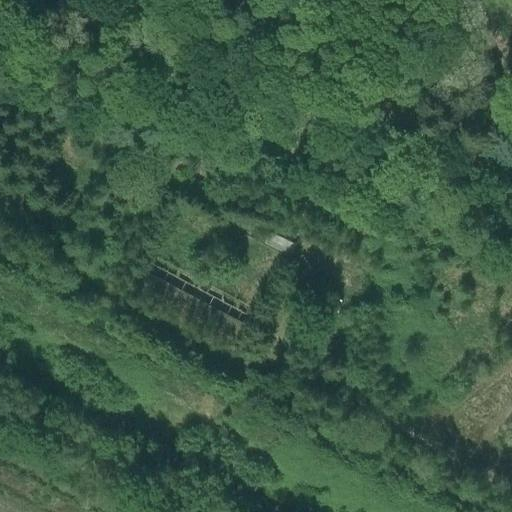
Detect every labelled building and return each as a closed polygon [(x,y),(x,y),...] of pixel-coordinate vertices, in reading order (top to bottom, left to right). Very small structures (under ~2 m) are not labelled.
[(269,232),(264,244),(291,256),(296,245),(269,232)] [(141,272),(131,291),(141,297),(151,278),(141,272)] [(151,278),(141,297),(153,303),(163,284),(151,278)] [(163,284),(153,303),(170,312),(180,293),(163,284)] [(180,293),(170,312),(198,327),(208,308),(180,293)] [(208,308),(198,327),(215,336),(225,317),(208,308)] [(225,317),(215,336),(226,342),(236,323),(225,317)] [(236,323),(226,342),(236,347),(246,328),(236,323)]
